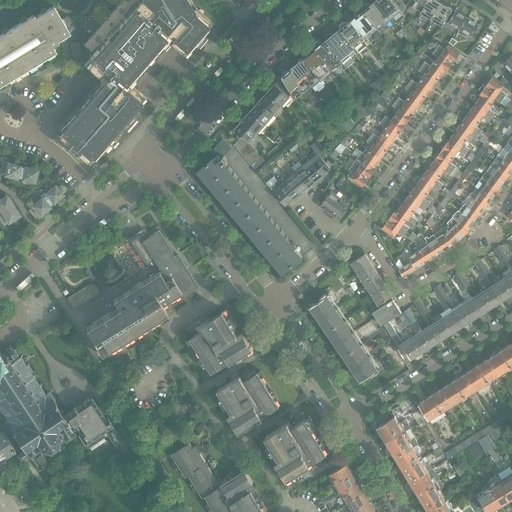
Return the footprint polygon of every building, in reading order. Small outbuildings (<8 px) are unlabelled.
[(100,78),(57,127),(60,130),(63,132),(63,133),(59,136),(58,138),(60,139),(62,141),(63,141),(65,143),(65,144),(67,145),(71,149),(74,151),(74,152),(87,162),(90,165),(95,160),(100,153),(103,156),(136,119),(140,114),(137,111),(142,105),(147,99),(144,97),(136,89),(131,85),(136,81),(169,43),(181,54),(184,56),(189,51),(195,45),(195,44),(198,47),(206,38),(203,35),(209,29),(213,23),(210,21),(209,19),(205,16),(195,7),(194,6),(192,2),(191,0),(190,0),(120,0),(90,35),(80,26),(71,18),(68,15),(66,16),(62,18),(61,18),(69,33),(73,31),(74,32),(85,42),(82,44),(93,53),(89,59),(84,64),(87,67),(90,70),(100,78)] [(375,0),(374,1),(392,23),(395,20),(397,21),(404,15),(403,13),(401,11),(398,7),(392,0),(375,0)] [(415,0),(417,0),(413,7),(421,12),(425,6),(428,0),(415,0)] [(421,12),(421,13),(431,20),(442,3),(437,0),(436,0),(428,0),(425,6),(421,12)] [(366,3),(362,6),(362,9),(362,10),(382,33),(388,28),(389,25),(392,23),(374,1),(370,5),(369,4),(366,3)] [(402,3),(398,7),(401,11),(406,7),(402,3)] [(442,3),(432,20),(442,26),(446,21),(448,23),(460,30),(467,18),(455,11),(453,9),(452,9),(451,7),(448,6),(446,6),(442,3)] [(0,85),(6,82),(8,81),(8,82),(20,75),(19,74),(29,68),(35,64),(36,65),(48,58),(47,57),(56,52),(53,47),(58,43),(57,41),(70,33),(69,33),(61,18),(53,6),(35,17),(33,15),(0,35),(0,85)] [(355,16),(351,20),(369,41),(372,39),(375,39),(382,33),(362,10),(358,9),(354,12),(355,15),(355,16)] [(467,18),(460,30),(471,36),(478,25),(467,18)] [(343,21),(339,24),(339,25),(340,28),(340,29),(356,49),(359,52),(365,46),(366,44),(369,41),(351,20),(347,23),(347,22),(346,22),(343,21)] [(328,33),(324,36),(325,37),(325,40),(326,41),(343,63),(345,65),(353,59),(349,54),(356,49),(340,29),(333,35),(332,34),(328,33)] [(318,42),(314,45),(315,48),(315,49),(333,71),(343,63),(326,41),(322,44),(321,43),(318,42)] [(430,41),(428,44),(433,47),(436,50),(439,46),(435,43),(434,44),(430,41)] [(79,42),(69,43),(72,57),(82,55),(79,42)] [(439,46),(436,50),(453,62),(460,53),(453,48),(451,46),(450,46),(448,45),(445,50),(439,46)] [(305,58),(304,58),(321,79),(322,80),(333,71),(315,49),(306,57),(305,58)] [(436,50),(433,54),(439,58),(435,63),(447,71),(453,62),(436,50)] [(359,52),(356,55),(360,60),(364,58),(359,52)] [(511,54),(503,63),(511,72),(511,54)] [(296,65),(291,69),(300,79),(304,76),(312,86),(316,91),(317,90),(318,92),(325,86),(324,85),(325,84),(322,80),(321,79),(304,58),(303,59),(301,58),(299,60),(299,62),(298,63),(296,65)] [(420,61),(418,64),(439,79),(445,71),(445,70),(447,71),(435,63),(434,62),(431,66),(421,59),(420,61)] [(397,60),(394,64),(394,69),(399,74),(407,65),(402,60),(397,60)] [(416,66),(415,68),(419,71),(424,74),(424,75),(421,80),(432,88),(439,79),(418,64),(416,66)] [(391,68),(380,77),(389,89),(392,85),(398,78),(391,68)] [(283,75),(282,76),(292,93),(296,99),(312,86),(304,76),(300,79),(291,69),(290,70),(288,71),(287,72),(285,71),(282,73),(283,75)] [(278,80),(276,83),(290,96),(292,93),(282,76),(278,80)] [(492,77),(486,86),(498,95),(503,99),(508,102),(510,99),(505,96),(506,94),(501,90),(504,86),(502,84),(501,84),(499,82),(492,77)] [(379,79),(369,87),(376,95),(386,87),(379,79)] [(411,80),(408,84),(426,97),(432,88),(421,80),(417,84),(411,80)] [(276,83),(267,93),(281,106),(290,96),(276,83)] [(408,84),(405,88),(411,92),(408,97),(419,106),(426,97),(408,84)] [(486,86),(479,95),(481,96),(491,104),(495,99),(500,103),(503,99),(498,95),(486,86)] [(315,93),(313,94),(314,96),(318,101),(322,98),(316,92),(315,93)] [(267,93),(259,102),(273,115),(281,106),(267,93)] [(367,96),(360,102),(365,109),(373,103),(367,96)] [(396,96),(393,100),(395,102),(413,115),(419,106),(408,97),(404,102),(396,96)] [(481,96),(474,105),(486,114),(492,118),(495,120),(497,117),(498,116),(489,109),(492,105),(491,104),(481,96)] [(381,97),(378,103),(382,106),(386,101),(381,97)] [(259,102),(251,111),(265,124),(273,115),(259,102)] [(357,102),(352,106),(362,119),(367,114),(361,107),(357,102)] [(395,102),(392,106),(398,111),(395,115),(406,123),(413,115),(395,102)] [(474,105),(468,114),(479,122),(483,118),(488,122),(492,118),(486,114),(474,105)] [(251,111),(243,121),(256,133),(265,124),(251,111)] [(468,114),(461,123),(479,135),(482,138),(484,134),(485,133),(476,127),(479,122),(468,114)] [(385,115),(382,120),(400,132),(406,123),(395,115),(391,120),(385,115)] [(349,118),(340,125),(347,133),(356,126),(349,118)] [(363,120),(358,125),(362,127),(363,128),(367,123),(363,120)] [(382,120),(379,124),(385,128),(382,133),(393,141),(400,132),(382,120)] [(243,121),(234,130),(243,137),(247,140),(248,142),(249,141),(256,133),(243,121)] [(461,123),(455,131),(466,140),(470,135),(476,139),(479,135),(461,123)] [(500,123),(496,129),(500,133),(505,127),(500,123)] [(490,137),(489,137),(493,140),(498,133),(495,130),(493,132),(490,137)] [(454,132),(448,140),(466,153),(469,149),(463,145),(466,140),(455,131),(454,132)] [(373,133),(369,137),(387,150),(393,141),(382,133),(379,137),(373,133)] [(243,137),(235,145),(240,150),(249,142),(249,141),(248,142),(247,140),(243,137)] [(300,137),(295,142),(299,146),(304,142),(300,137)] [(369,137),(366,142),(372,146),(369,151),(380,159),(387,150),(369,137)] [(484,144),(484,145),(487,147),(492,140),(489,138),(486,141),(484,144)] [(338,139),(331,148),(334,151),(341,142),(338,139)] [(315,151),(308,157),(323,175),(327,172),(330,169),(326,163),(323,160),(327,156),(318,140),(311,146),(315,151)] [(448,141),(442,149),(453,158),(457,153),(462,158),(466,153),(448,140),(448,141)] [(215,157),(199,170),(284,271),(289,268),(291,266),(302,256),(225,162),(227,160),(226,159),(227,159),(225,156),(227,154),(232,148),(223,142),(213,154),(215,157)] [(249,142),(240,150),(243,155),(253,147),(249,142)] [(480,150),(478,153),(482,156),(483,157),(488,149),(483,145),(480,150)] [(253,147),(243,155),(247,160),(257,152),(253,147)] [(356,148),(353,153),(358,156),(376,169),(374,168),(380,159),(369,151),(365,155),(356,148)] [(499,154),(497,156),(511,166),(511,154),(504,148),(499,154)] [(441,150),(435,158),(447,167),(453,171),(455,167),(456,167),(450,162),(453,158),(442,149),(441,150)] [(257,152),(247,160),(251,164),(261,157),(257,152)] [(333,152),(329,156),(333,162),(338,155),(333,152)] [(279,153),(272,159),(275,163),(282,157),(279,153)] [(473,159),(472,161),(476,164),(482,156),(478,153),(476,156),(473,159)] [(300,160),(299,161),(316,181),(319,178),(323,175),(308,157),(306,155),(300,160)] [(350,158),(347,162),(349,163),(357,170),(369,178),(376,169),(358,156),(355,161),(350,158)] [(511,166),(497,156),(492,163),(509,176),(510,174),(511,171),(511,166)] [(261,157),(251,164),(255,169),(264,162),(261,157)] [(434,160),(429,167),(440,175),(444,171),(449,175),(453,171),(447,167),(435,158),(434,160)] [(0,170),(0,173),(5,174),(5,175),(17,177),(23,179),(34,182),(37,170),(26,168),(19,166),(20,166),(9,163),(10,162),(2,160),(0,170)] [(299,161),(292,167),(295,172),(308,187),(312,184),(316,181),(299,161)] [(467,168),(466,168),(472,173),(478,165),(476,164),(472,161),(471,162),(467,168)] [(268,163),(265,165),(270,172),(273,169),(268,163)] [(349,163),(345,167),(354,174),(351,179),(363,187),(369,178),(357,170),(349,163)] [(492,163),(486,171),(503,184),(509,176),(492,163)] [(265,165),(262,168),(267,174),(270,172),(265,165)] [(429,167),(422,176),(440,188),(443,184),(437,180),(440,175),(429,167)] [(462,174),(461,176),(466,180),(471,173),(466,169),(462,174)] [(486,171),(480,179),(498,191),(503,184),(486,171)] [(295,172),(288,178),(301,193),(304,190),(308,187),(295,172)] [(285,175),(278,181),(293,199),(297,196),(301,193),(288,178),(285,175)] [(422,176),(416,185),(427,193),(431,189),(436,193),(440,188),(422,176)] [(457,181),(455,184),(457,185),(458,186),(464,179),(460,177),(458,180),(457,181)] [(480,179),(475,186),(476,187),(492,199),(498,191),(480,179)] [(278,181),(270,187),(273,191),(285,206),(290,202),(293,199),(278,181)] [(344,183),(339,192),(343,195),(347,188),(344,183)] [(454,195),(459,187),(458,186),(457,185),(455,184),(450,191),(449,192),(454,195)] [(416,185),(410,194),(427,206),(430,208),(432,206),(432,205),(429,203),(430,202),(424,198),(427,193),(416,185)] [(33,206),(28,210),(37,220),(43,215),(41,214),(49,207),(54,202),(54,203),(63,195),(55,186),(46,194),(45,192),(40,196),(41,198),(33,206)] [(471,192),(469,194),(486,207),(492,199),(476,187),(472,193),(471,192)] [(331,191),(320,207),(329,213),(340,198),(343,195),(339,192),(336,195),(331,191)] [(445,197),(444,199),(448,202),(453,195),(449,192),(447,194),(445,197)] [(410,194),(403,202),(415,211),(418,206),(423,210),(427,206),(410,194)] [(469,194),(467,196),(471,199),(470,201),(471,202),(468,206),(481,215),(486,207),(469,194)] [(0,220),(3,226),(4,225),(19,215),(7,196),(0,200),(0,220)] [(339,220),(350,205),(340,198),(329,213),(339,220)] [(441,203),(439,205),(443,209),(444,208),(448,202),(444,199),(441,203)] [(403,202),(397,211),(407,219),(414,224),(417,220),(411,216),(415,211),(403,202)] [(462,205),(459,210),(474,222),(480,214),(480,215),(481,215),(468,206),(463,202),(461,205),(462,205)] [(395,210),(388,219),(410,235),(412,232),(413,231),(403,224),(407,219),(397,211),(395,210)] [(432,215),(430,218),(432,220),(438,214),(435,210),(434,212),(432,215)] [(458,210),(452,217),(468,231),(474,222),(459,210),(458,210)] [(452,217),(447,222),(448,224),(461,238),(468,232),(468,231),(452,217)] [(388,219),(382,228),(394,237),(397,232),(407,239),(408,238),(410,235),(388,219)] [(448,224),(441,230),(454,245),(461,238),(448,224)] [(111,311),(85,327),(95,342),(94,343),(101,356),(110,351),(109,348),(127,337),(136,332),(159,317),(160,319),(161,319),(168,315),(168,314),(164,308),(169,305),(170,305),(171,304),(170,304),(176,300),(176,301),(177,300),(182,296),(183,297),(198,287),(198,286),(197,286),(194,281),(194,280),(193,280),(190,274),(190,273),(189,274),(186,268),(186,267),(185,267),(182,262),(182,261),(181,260),(181,261),(178,255),(177,254),(174,256),(171,250),(171,249),(170,250),(167,244),(167,243),(166,243),(163,238),(163,237),(163,236),(162,237),(159,231),(158,230),(147,237),(143,230),(136,235),(129,240),(128,238),(125,240),(126,242),(127,242),(130,248),(130,249),(131,249),(134,254),(134,255),(135,255),(136,256),(138,261),(138,262),(139,261),(142,267),(142,268),(142,272),(141,272),(141,273),(138,275),(136,276),(135,276),(134,277),(129,280),(128,281),(122,284),(121,285),(122,285),(116,289),(116,288),(115,289),(112,291),(103,296),(102,297),(111,311)] [(441,230),(435,234),(445,250),(453,244),(454,245),(441,230)] [(428,236),(425,237),(427,240),(437,256),(436,255),(445,250),(435,234),(429,238),(428,236)] [(427,240),(419,246),(429,261),(437,256),(427,240)] [(403,245),(397,252),(401,255),(407,248),(403,245)] [(499,245),(494,249),(500,258),(503,256),(505,255),(499,245)] [(415,252),(413,254),(421,266),(426,263),(429,261),(419,246),(413,249),(415,252)] [(365,254),(351,263),(365,284),(379,275),(365,254)] [(405,267),(399,270),(403,276),(408,273),(408,274),(421,266),(413,254),(408,257),(411,261),(404,266),(405,267)] [(479,258),(474,262),(480,271),(483,270),(485,268),(479,258)] [(460,284),(462,283),(465,281),(459,271),(454,275),(460,284)] [(379,275),(365,284),(378,305),(391,297),(392,296),(387,289),(383,282),(379,275)] [(511,293),(504,280),(493,287),(502,300),(504,299),(506,298),(511,293)] [(68,297),(67,301),(73,310),(101,293),(95,283),(91,282),(68,297)] [(435,286),(433,288),(434,291),(439,298),(441,296),(444,294),(441,289),(440,288),(438,285),(435,286)] [(493,287),(483,293),(492,307),(499,302),(501,301),(502,300),(493,287)] [(310,307),(320,321),(327,331),(346,318),(328,292),(320,298),(321,299),(310,307)] [(483,293),(473,300),(482,313),(484,312),(485,311),(492,307),(483,293)] [(378,305),(372,309),(374,311),(393,299),(391,297),(378,305)] [(419,297),(413,301),(420,310),(422,308),(425,307),(419,297)] [(393,299),(374,311),(378,318),(397,306),(393,299)] [(473,300),(463,306),(472,320),(479,315),(480,314),(482,313),(473,300)] [(461,303),(451,309),(453,312),(452,313),(461,327),(464,325),(465,324),(472,320),(463,306),(461,303)] [(388,320),(401,312),(397,306),(378,318),(381,324),(384,323),(388,320)] [(408,309),(401,313),(402,315),(405,319),(408,324),(409,325),(416,321),(408,309)] [(190,338),(188,340),(191,345),(194,343),(202,357),(199,358),(205,368),(208,366),(212,373),(224,365),(230,362),(230,363),(237,359),(239,362),(247,357),(245,354),(247,353),(254,349),(245,334),(245,333),(244,330),(243,330),(238,333),(234,327),(236,325),(230,315),(228,317),(224,310),(210,319),(209,319),(205,322),(201,324),(205,329),(198,333),(191,338),(190,338)] [(452,313),(443,319),(452,333),(459,328),(460,327),(461,327),(452,313)] [(327,331),(337,346),(344,356),(363,343),(346,318),(327,331)] [(443,319),(433,325),(442,339),(443,338),(445,337),(452,333),(443,319)] [(388,320),(384,323),(399,347),(403,344),(388,320)] [(433,325),(423,332),(432,346),(438,341),(440,340),(442,339),(433,325)] [(423,332),(412,338),(421,352),(423,351),(425,350),(432,346),(423,332)] [(403,344),(399,347),(405,356),(408,354),(411,359),(418,354),(420,353),(421,352),(412,338),(403,344)] [(344,356),(354,371),(361,381),(372,374),(373,375),(381,370),(363,343),(344,356)] [(499,352),(488,359),(498,375),(511,365),(511,346),(511,344),(501,351),(499,352)] [(0,407),(1,408),(0,408),(0,410),(2,410),(7,418),(4,420),(5,421),(4,422),(9,431),(10,430),(12,432),(13,431),(17,437),(15,438),(18,442),(19,441),(23,447),(23,448),(24,450),(17,454),(20,459),(26,455),(28,454),(29,456),(39,450),(40,451),(41,449),(49,450),(49,453),(51,453),(50,450),(57,446),(59,447),(60,445),(59,444),(64,440),(65,441),(75,435),(75,434),(72,429),(76,427),(80,432),(77,434),(78,434),(87,448),(104,437),(107,435),(114,445),(117,444),(119,442),(121,441),(113,428),(111,426),(112,425),(108,419),(107,417),(105,418),(91,396),(82,402),(75,407),(71,410),(63,416),(61,413),(63,412),(60,408),(58,409),(54,403),(55,403),(49,394),(47,391),(45,393),(39,385),(41,383),(40,382),(38,383),(33,375),(35,374),(34,372),(33,373),(28,365),(28,364),(27,363),(25,364),(19,356),(22,354),(21,353),(18,347),(18,346),(14,348),(10,347),(10,345),(9,345),(9,347),(6,349),(4,348),(4,349),(5,350),(5,352),(3,353),(2,353),(1,354),(0,351),(0,407)] [(476,367),(464,374),(474,390),(498,375),(488,359),(478,365),(476,367)] [(232,381),(218,390),(222,397),(219,399),(225,408),(228,406),(232,413),(227,416),(227,417),(229,419),(230,420),(230,419),(239,434),(246,429),(248,432),(257,426),(255,424),(263,419),(262,418),(279,407),(275,400),(277,398),(272,389),(269,390),(261,377),(264,376),(260,371),(258,372),(244,381),(240,376),(236,378),(233,381),(232,381)] [(452,382),(441,389),(451,405),(461,399),(464,403),(469,400),(466,396),(474,390),(464,374),(455,380),(452,382)] [(429,397),(419,404),(429,419),(431,423),(445,415),(442,411),(451,405),(441,389),(432,395),(429,397)] [(511,410),(445,453),(444,453),(447,458),(511,417),(511,410)] [(418,411),(413,414),(418,423),(424,420),(418,411)] [(299,416),(295,419),(298,423),(306,418),(303,413),(301,415),(299,416)] [(395,416),(377,427),(386,441),(388,445),(395,456),(405,451),(405,452),(406,452),(414,447),(418,445),(414,438),(411,440),(406,431),(400,422),(399,423),(395,416)] [(280,427),(266,436),(271,443),(268,444),(274,454),(276,452),(280,458),(278,460),(276,462),(275,462),(277,465),(278,466),(279,465),(288,479),(294,476),(296,478),(305,472),(303,470),(311,465),(310,464),(327,453),(323,446),(326,445),(320,435),(317,437),(309,423),(312,422),(308,417),(306,418),(298,423),(295,425),(292,427),(289,422),(288,422),(284,424),(280,427)] [(195,428),(198,433),(206,428),(203,423),(195,428)] [(0,459),(15,450),(2,431),(0,432),(0,459)] [(494,431),(489,434),(493,440),(498,437),(494,431)] [(140,443),(135,435),(128,439),(133,447),(140,443)] [(485,438),(480,442),(485,450),(490,446),(485,438)] [(477,442),(468,448),(475,459),(484,453),(477,442)] [(190,443),(171,454),(176,461),(173,463),(178,473),(182,471),(186,477),(189,475),(193,482),(190,484),(195,494),(199,491),(203,498),(205,496),(209,503),(207,504),(211,511),(215,511),(266,511),(262,505),(265,504),(259,494),(256,496),(252,489),(257,486),(255,483),(254,482),(254,483),(245,468),(244,469),(238,473),(236,471),(227,476),(228,479),(223,482),(220,478),(218,479),(219,479),(217,480),(214,475),(214,474),(213,474),(207,464),(207,463),(206,463),(200,453),(201,452),(196,445),(195,445),(192,447),(190,443)] [(405,451),(395,456),(402,468),(405,472),(409,479),(419,474),(420,475),(432,468),(426,457),(423,459),(422,458),(419,453),(417,454),(414,447),(406,452),(405,452),(405,451)] [(440,448),(433,452),(436,458),(444,453),(440,448)] [(43,469),(44,469),(49,465),(50,465),(42,453),(35,458),(43,469)] [(348,463),(329,474),(345,501),(364,490),(361,484),(360,485),(359,485),(358,483),(351,471),(350,470),(351,469),(348,463)] [(511,465),(510,467),(498,474),(502,481),(507,489),(505,490),(511,499),(511,498),(511,465)] [(419,474),(409,479),(417,492),(419,495),(426,507),(436,501),(434,500),(442,495),(439,490),(444,487),(440,480),(433,468),(432,468),(420,475),(419,474)] [(461,468),(456,471),(460,478),(461,477),(465,475),(461,468)] [(491,488),(479,496),(488,511),(490,511),(498,507),(503,504),(511,499),(505,490),(507,489),(502,481),(491,488)] [(364,490),(345,501),(351,511),(377,511),(376,511),(375,511),(368,499),(367,497),(368,496),(364,490)] [(327,502),(338,496),(335,491),(324,498),(326,501),(327,502)] [(436,501),(426,507),(429,511),(452,511),(452,510),(442,495),(434,500),(436,501)] [(477,495),(471,499),(476,507),(479,508),(483,505),(477,495)]
